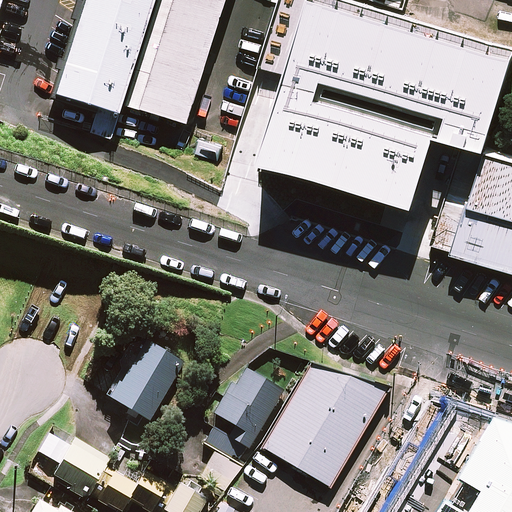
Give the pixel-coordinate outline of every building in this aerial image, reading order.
[(118,106),(150,0),(83,0),(56,88),(118,106)] [(216,0),(155,0),(126,94),(182,111),(216,0)] [(511,154),(473,143),(443,242),(511,262),(511,154)] [(150,421),(182,361),(141,339),(109,400),(150,421)] [(388,386),(309,367),(259,452),(328,492),(388,386)] [(222,494),(282,391),(243,369),(198,448),(209,454),(195,479),(222,494)] [(511,511),(511,430),(482,413),(446,475),(409,454),(376,510),(379,511),(511,511)] [(90,499),(111,460),(72,440),(51,478),(90,499)] [(148,511),(153,511),(167,485),(143,473),(128,501),(148,511)] [(119,511),(131,486),(109,475),(96,500),(119,511)] [(158,511),(197,511),(203,501),(173,484),(158,511)] [(58,511),(35,499),(27,511),(58,511)]
